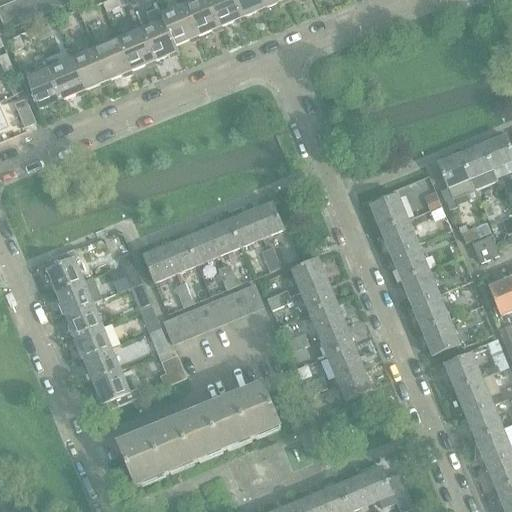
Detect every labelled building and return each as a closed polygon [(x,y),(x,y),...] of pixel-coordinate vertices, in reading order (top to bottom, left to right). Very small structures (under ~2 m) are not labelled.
[(31,0),(22,0),(19,2),(29,24),(40,19),(31,0)] [(44,0),(31,0),(40,19),(51,15),(44,0)] [(57,0),(44,0),(51,15),(62,10),(57,0)] [(57,0),(62,10),(73,5),(70,0),(57,0)] [(118,0),(117,0),(103,6),(107,14),(122,8),(118,0)] [(208,0),(199,0),(184,7),(198,40),(221,30),(208,0)] [(235,0),(208,0),(221,30),(244,21),(235,0)] [(261,0),(235,0),(244,21),(267,11),(261,0)] [(288,0),(261,0),(267,11),(289,1),(288,0)] [(19,2),(8,6),(18,29),(29,24),(19,2)] [(0,18),(6,33),(18,29),(8,6),(0,9),(0,18)] [(176,50),(177,49),(198,40),(184,7),(162,16),(176,50)] [(96,9),(80,16),(84,24),(100,18),(96,9)] [(152,26),(141,31),(155,65),(179,55),(177,49),(176,50),(162,16),(159,10),(147,15),(152,26)] [(73,19),(57,25),(61,34),(76,27),(73,19)] [(50,28),(34,35),(38,43),(53,36),(50,28)] [(141,31),(118,41),(132,75),(155,65),(141,31)] [(27,38),(11,45),(15,53),(30,47),(27,38)] [(118,41),(95,51),(109,84),(132,75),(118,41)] [(95,51),(72,60),(86,94),(109,84),(95,51)] [(0,66),(4,76),(13,72),(7,56),(0,59),(0,66)] [(72,60),(49,70),(63,104),(86,94),(72,60)] [(63,104),(49,70),(46,61),(22,71),(26,80),(40,113),(63,104)] [(13,99),(23,95),(16,79),(6,83),(13,99)] [(25,131),(36,126),(26,102),(15,107),(25,131)] [(511,153),(506,139),(483,148),(497,182),(511,176),(511,153)] [(497,182),(483,148),(461,157),(476,193),(498,184),(497,182)] [(479,200),(476,193),(461,157),(438,166),(448,190),(453,202),(467,196),(470,204),(479,200)] [(442,193),(441,193),(446,205),(447,205),(453,202),(448,190),(442,193)] [(436,194),(424,199),(431,214),(442,210),(436,194)] [(370,208),(381,233),(409,222),(398,196),(370,208)] [(273,205),(251,214),(263,242),(285,233),(273,205)] [(251,214),(230,223),(241,250),(263,242),(251,214)] [(508,237),(511,235),(511,218),(502,222),(508,237)] [(381,233),(391,257),(419,246),(409,222),(381,233)] [(230,223),(208,232),(220,259),(241,250),(230,223)] [(460,231),(466,245),(481,239),(477,229),(475,225),(460,231)] [(487,225),(477,229),(481,239),(491,235),(487,225)] [(208,232),(187,240),(198,268),(220,259),(208,232)] [(177,277),(198,268),(187,240),(165,249),(177,277)] [(481,265),(498,258),(491,240),(474,247),(481,265)] [(391,257),(401,283),(429,271),(419,246),(391,257)] [(155,286),(177,277),(165,249),(143,258),(155,286)] [(261,255),(266,265),(278,259),(273,249),(261,255)] [(54,271),(48,274),(53,285),(50,286),(55,297),(58,295),(58,296),(85,285),(76,263),(78,262),(75,254),(51,264),(54,271)] [(118,260),(122,270),(134,265),(130,256),(118,260)] [(266,265),(270,275),(282,270),(278,259),(266,265)] [(292,272),(301,294),(328,283),(319,261),(292,272)] [(142,286),(134,265),(122,270),(130,291),(142,286)] [(218,272),(222,282),(234,277),(230,267),(218,272)] [(401,283),(411,308),(439,296),(429,271),(401,283)] [(222,282),(226,293),(238,288),(234,277),(222,282)] [(499,319),(511,313),(511,284),(510,281),(488,290),(499,319)] [(301,294),(309,315),(336,304),(328,283),(301,294)] [(85,285),(58,296),(62,307),(60,308),(64,318),(67,317),(67,318),(94,307),(85,285)] [(175,290),(179,300),(191,295),(187,285),(175,290)] [(254,288),(243,293),(252,315),(264,310),(254,288)] [(243,293),(232,297),(241,319),(252,315),(243,293)] [(288,293),(277,297),(282,309),(292,304),(288,293)] [(195,305),(191,295),(179,300),(183,310),(195,305)] [(411,308),(422,333),(450,321),(439,296),(411,308)] [(135,301),(141,314),(152,310),(146,297),(135,301)] [(232,297),(221,302),(230,324),(241,319),(232,297)] [(277,297),(266,302),(271,313),(282,309),(277,297)] [(221,302),(210,307),(219,329),(230,324),(221,302)] [(309,315),(318,337),(345,326),(336,304),(309,315)] [(94,307),(67,318),(71,329),(69,330),(73,340),(76,339),(76,340),(103,329),(94,307)] [(210,307),(199,311),(208,334),(219,329),(210,307)] [(160,331),(152,310),(141,314),(149,336),(160,331)] [(199,311),(187,316),(197,339),(208,334),(199,311)] [(186,343),(197,339),(187,316),(176,321),(186,343)] [(174,349),(186,343),(176,321),(165,326),(174,349)] [(460,348),(450,321),(422,333),(432,359),(460,348)] [(318,337),(327,358),(354,347),(345,326),(318,337)] [(511,332),(510,328),(499,333),(511,364),(511,332)] [(103,329),(76,340),(80,352),(78,353),(82,363),(84,361),(85,363),(112,352),(103,329)] [(160,331),(149,336),(155,350),(167,345),(161,331),(160,331)] [(306,337),(295,341),(300,352),(310,348),(307,341),(306,337)] [(285,346),(289,356),(300,352),(295,341),(285,346)] [(155,350),(159,359),(171,354),(167,345),(155,350)] [(327,358),(336,380),(363,369),(354,347),(327,358)] [(112,352),(85,363),(89,374),(87,375),(91,385),(93,384),(93,385),(121,374),(112,352)] [(173,360),(171,354),(159,359),(166,377),(161,380),(165,391),(187,382),(178,359),(173,360)] [(445,367),(455,393),(483,381),(472,356),(445,367)] [(372,392),(363,369),(336,380),(345,403),(372,392)] [(121,374),(93,385),(98,398),(96,399),(100,407),(102,406),(103,408),(106,407),(109,414),(142,400),(139,392),(130,395),(121,374)] [(323,379),(313,384),(318,396),(328,391),(323,379)] [(455,393),(465,417),(493,406),(490,399),(483,381),(455,393)] [(302,388),(307,400),(318,396),(313,384),(302,388)] [(124,457),(133,481),(137,491),(281,429),(263,386),(254,390),(256,395),(139,445),(137,440),(125,446),(122,438),(108,444),(115,460),(124,457)] [(501,395),(490,399),(493,406),(511,397),(511,390),(510,391),(501,395)] [(465,417),(475,442),(503,431),(493,406),(465,417)] [(475,442),(486,467),(511,456),(511,452),(503,431),(475,442)] [(511,456),(486,467),(496,492),(511,485),(511,456)] [(382,470),(360,479),(361,481),(372,507),(392,498),(398,511),(412,511),(414,511),(401,481),(399,476),(388,481),(387,481),(382,470)] [(357,481),(339,488),(348,511),(358,511),(372,507),(361,481),(360,479),(357,481)] [(511,511),(511,485),(496,492),(504,511),(511,511)] [(348,511),(339,488),(317,497),(323,511),(348,511)] [(323,511),(317,497),(296,506),(298,511),(323,511)]
